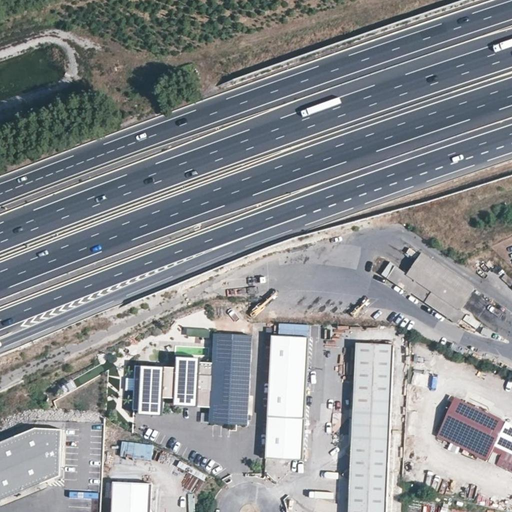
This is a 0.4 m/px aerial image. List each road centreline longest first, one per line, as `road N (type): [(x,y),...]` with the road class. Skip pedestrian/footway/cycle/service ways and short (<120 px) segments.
road 1 (motorway): [(0,276),(511,91)]
road 2 (motorway): [(511,52),(0,237)]
road 3 (motorway): [(511,9),(0,193)]
road 4 (motorway): [(0,344),(383,178)]
road 5 (motorway): [(0,320),(383,178)]
road 6 (track): [(82,47),(170,61),(380,0)]
road 7 (track): [(0,45),(39,31),(71,35),(85,65),(68,88),(0,113)]
road 8 (motorway): [(383,178),(511,134)]
